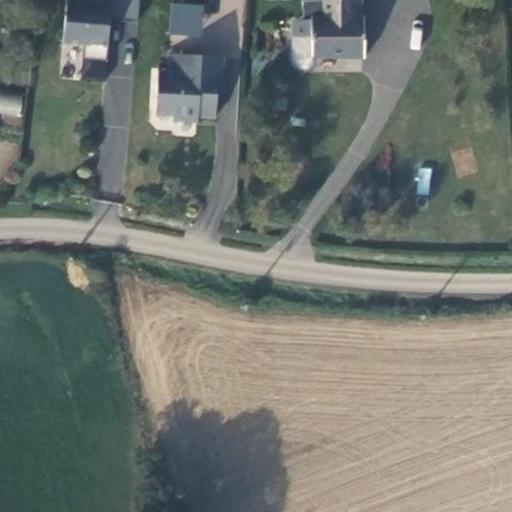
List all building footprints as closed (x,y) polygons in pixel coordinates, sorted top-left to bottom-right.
[(91,0),(68,0),(65,40),(86,42),(85,57),(109,59),(113,2),(92,0),(91,0)] [(319,22),(301,22),(301,57),(304,66),(312,69),(319,65),(322,57),(372,57),(372,15),(369,15),(368,0),(321,0),(322,16),(319,16),(319,22)] [(170,1),(167,34),(200,37),(203,4),(170,1)] [(223,55),(171,52),(169,71),(160,71),(157,114),(174,114),(174,119),(199,121),(200,116),(217,117),(218,92),(223,92),(224,74),(222,74),(223,55)] [(429,193),(430,167),(417,167),(416,193),(429,193)] [(446,328),(447,311),(439,311),(436,313),(437,328),(446,328)]
